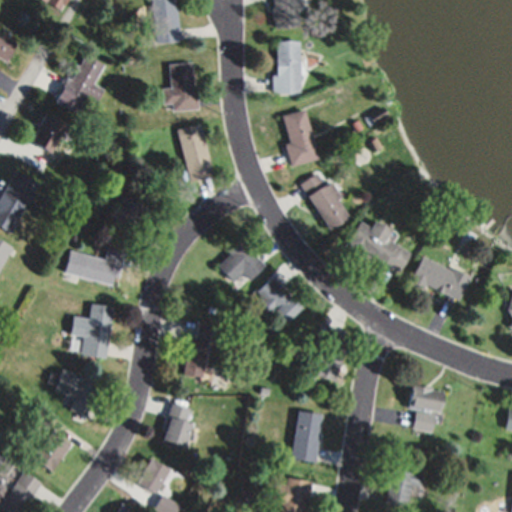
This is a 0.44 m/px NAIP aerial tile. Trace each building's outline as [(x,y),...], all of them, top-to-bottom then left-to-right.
[(70,0),(67,6),(64,3),(60,10),(46,2),(47,0),(70,0)] [(151,0),(175,0),(180,40),(156,42),(151,0)] [(269,0),(296,0),(297,11),(294,12),(295,27),(273,28),(272,18),(269,18),(268,4),(270,4),(269,0)] [(0,34),(16,44),(5,62),(0,59),(0,34)] [(296,39),(298,92),(271,93),(270,73),(275,73),(273,40),(296,39)] [(67,77),(72,79),(87,54),(105,64),(94,84),(106,91),(99,103),(86,96),(80,106),(58,93),(67,77)] [(169,62),(191,61),(193,87),(197,87),(198,107),(173,109),(173,103),(163,104),(162,87),(171,86),(169,62)] [(386,114),(371,124),(363,113),(379,103),(386,114)] [(301,107),(316,158),(290,166),(283,143),(288,142),(279,114),(301,107)] [(67,123),(50,153),(30,141),(46,112),(67,123)] [(357,119),(362,131),(356,133),(350,122),(357,119)] [(176,128),(200,122),(213,174),(189,180),(176,128)] [(377,135),(382,144),(372,150),(367,141),(377,135)] [(38,182),(10,232),(0,226),(0,193),(10,176),(13,178),(17,170),(38,182)] [(298,183),(317,171),(325,183),(330,179),(340,195),(336,197),(348,216),(327,229),(298,183)] [(132,190),(148,202),(139,216),(144,220),(135,232),(130,228),(126,234),(109,222),(132,190)] [(342,245),(358,220),(368,226),(371,221),(387,231),(384,236),(408,251),(397,271),(362,250),(358,255),(342,245)] [(79,230),(77,241),(70,239),(72,228),(79,230)] [(0,238),(11,244),(0,264),(0,238)] [(216,263),(229,253),(227,251),(241,240),(261,265),(246,278),(242,272),(231,281),(216,263)] [(68,250),(103,259),(106,246),(124,251),(117,277),(113,276),(111,284),(63,272),(68,250)] [(406,283),(419,255),(452,270),(453,267),(468,274),(457,300),(424,284),(421,290),(406,283)] [(270,275),(301,306),(285,322),(273,309),(267,315),(256,303),(263,297),(255,289),(270,275)] [(112,305),(105,357),(79,354),(82,337),(70,335),(73,316),(87,318),(89,302),(112,305)] [(196,319),(213,321),(211,339),(193,337),(196,319)] [(310,372),(325,327),(343,332),(338,347),(343,349),(333,380),(310,372)] [(205,339),(201,376),(183,373),(187,337),(205,339)] [(60,368),(92,379),(89,388),(94,389),(85,415),(69,410),(73,398),(52,391),(60,368)] [(411,382),(431,386),(431,388),(442,390),(438,413),(406,408),(411,382)] [(258,393),(259,386),(269,388),(267,395),(258,393)] [(171,402),(189,407),(184,422),(191,424),(184,446),(163,439),(170,419),(166,418),(171,402)] [(40,404),(55,415),(46,427),(31,416),(40,404)] [(297,409),(320,412),(318,429),(319,429),(314,462),(290,458),(297,409)] [(411,427),(414,411),(434,415),(430,431),(411,427)] [(511,413),(503,412),(500,430),(511,432),(511,413)] [(69,444),(49,469),(32,455),(53,430),(69,444)] [(168,467),(153,492),(136,483),(142,473),(140,472),(149,455),(168,467)] [(390,467),(420,473),(416,488),(408,486),(403,510),(382,506),(390,467)] [(0,504),(21,473),(38,485),(31,495),(32,496),(24,507),(28,509),(26,511),(8,511),(0,506),(0,504)] [(286,475),(309,479),(306,496),(303,495),(300,511),(279,511),(281,503),(272,501),(275,481),(285,483),(286,475)] [(249,489),(247,503),(238,501),(241,488),(249,489)] [(161,511),(153,507),(161,493),(179,504),(174,511),(161,511)] [(112,511),(121,501),(135,511),(112,511)]
